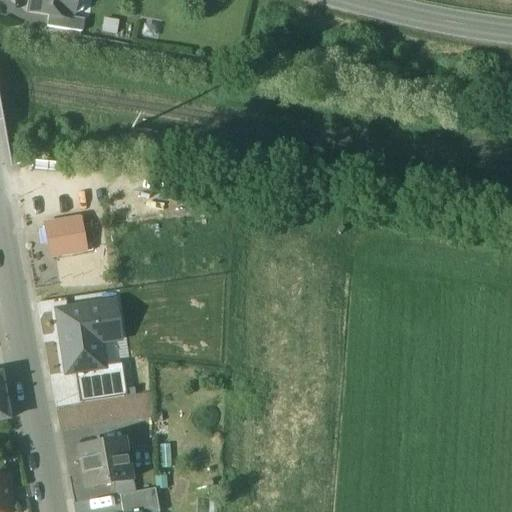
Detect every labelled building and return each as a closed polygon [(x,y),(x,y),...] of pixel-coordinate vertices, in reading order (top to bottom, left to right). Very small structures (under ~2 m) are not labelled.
[(29,0),(27,14),(47,17),(69,21),(69,19),(69,16),(74,16),(80,14),(82,3),(77,0),(29,0)] [(69,21),(47,17),(45,29),(80,34),(82,22),(69,19),(69,21)] [(68,222),(48,225),(49,229),(44,230),(47,246),(52,245),(53,249),(59,248),(60,258),(84,253),(83,246),(78,219),(68,221),(68,222)] [(90,245),(83,246),(84,253),(92,252),(90,245)] [(116,333),(112,306),(57,313),(66,375),(74,374),(101,370),(100,367),(96,336),(116,333)] [(101,370),(74,374),(78,405),(127,398),(122,364),(100,367),(101,370)] [(78,450),(85,490),(130,482),(124,452),(113,444),(78,450)] [(158,511),(156,499),(155,491),(120,497),(121,505),(122,511),(158,511)]
